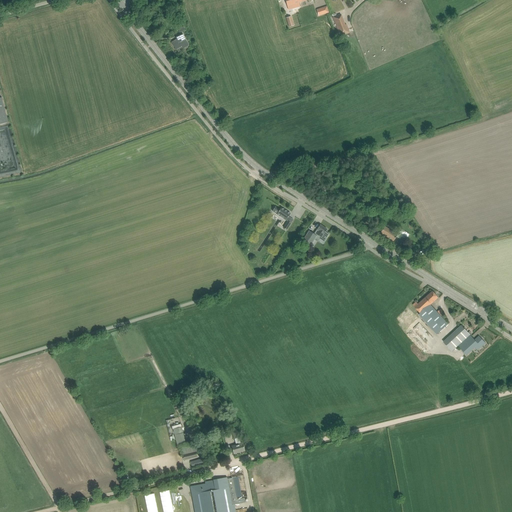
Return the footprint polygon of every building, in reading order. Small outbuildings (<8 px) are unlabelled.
[(285,0),(288,9),(292,7),(293,9),(300,7),(299,2),(305,0),(285,0)] [(317,8),(318,15),(329,13),(328,6),(317,8)] [(342,15),(333,18),(340,35),(350,32),(347,24),(345,25),(342,15)] [(177,40),(172,42),(176,49),(180,47),(182,46),(184,49),(187,47),(189,46),(184,35),(183,35),(177,38),(177,40)] [(0,124),(8,122),(2,98),(0,98),(0,124)] [(291,214),(281,207),(280,210),(275,207),(272,211),(277,214),(286,221),(291,214)] [(309,231),(302,241),(310,246),(314,239),(317,236),(320,238),(324,241),(329,234),(325,232),(327,229),(320,225),(317,229),(315,232),(314,234),(309,231)] [(384,226),(383,229),(380,233),(393,241),(398,235),(384,226)] [(401,237),(406,240),(410,235),(405,232),(401,237)] [(433,291),(429,295),(418,304),(416,302),(413,305),(415,307),(403,319),(408,325),(419,315),(437,334),(445,328),(448,324),(430,305),(438,297),(433,291)] [(462,325),(458,329),(444,342),(452,351),(458,346),(466,338),(470,335),(462,325)] [(466,338),(458,346),(466,355),(475,347),(478,350),(486,343),(479,336),(474,340),(470,335),(466,338)] [(181,424),(171,427),(172,429),(173,429),(176,439),(178,446),(186,445),(183,433),(181,424)] [(237,429),(233,430),(232,430),(234,439),(235,439),(240,437),(237,429)] [(231,446),(232,449),(234,454),(245,451),(243,443),(231,446)] [(193,444),(181,448),(183,455),(196,452),(195,447),(194,447),(193,444)] [(196,452),(183,455),(184,460),(189,459),(188,457),(197,455),(196,452)] [(232,479),(227,480),(227,477),(213,480),(214,485),(193,488),(197,511),(233,511),(232,505),(246,502),(245,497),(247,497),(243,472),(231,474),(232,479)]
